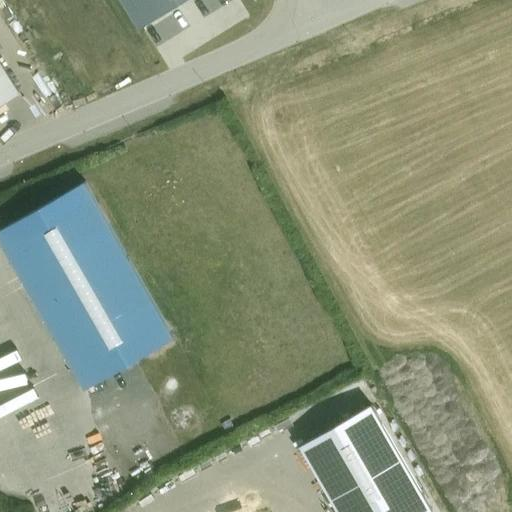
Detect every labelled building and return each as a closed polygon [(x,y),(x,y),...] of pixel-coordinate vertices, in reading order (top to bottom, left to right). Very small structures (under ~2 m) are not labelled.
[(177,0),(124,0),(139,24),(177,0)] [(0,99),(19,86),(0,54),(0,99)] [(7,229),(94,385),(181,336),(93,180),(7,229)] [(0,293),(0,322),(26,309),(14,286),(0,293)] [(0,375),(12,399),(60,375),(34,325),(0,342),(0,375)] [(323,511),(418,511),(357,402),(285,443),(323,511)]
